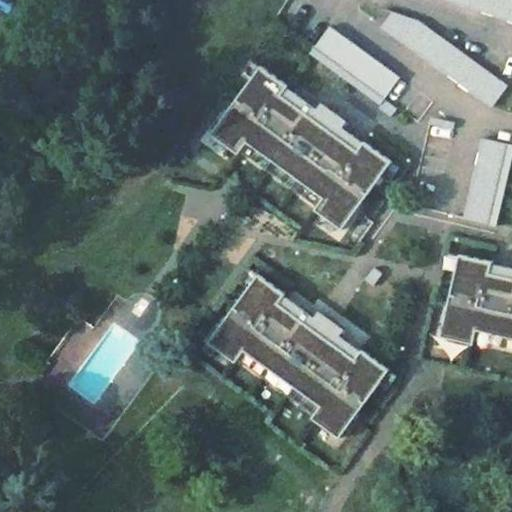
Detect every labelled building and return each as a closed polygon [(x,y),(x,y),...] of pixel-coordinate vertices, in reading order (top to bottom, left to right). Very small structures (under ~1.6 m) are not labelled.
[(511,0),(451,0),(511,20),(511,0)] [(509,84),(396,3),(379,26),(492,107),(509,84)] [(381,104),(401,76),(330,24),(309,52),(381,104)] [(386,160),(259,62),(213,128),(344,227),(386,160)] [(511,141),(481,135),(462,217),(496,225),(511,155),(511,141)] [(511,262),(459,251),(443,330),(511,348),(511,262)] [(391,367),(257,273),(212,342),(337,432),(391,367)] [(63,383),(129,305),(119,296),(93,324),(78,319),(40,368),(63,383)]
